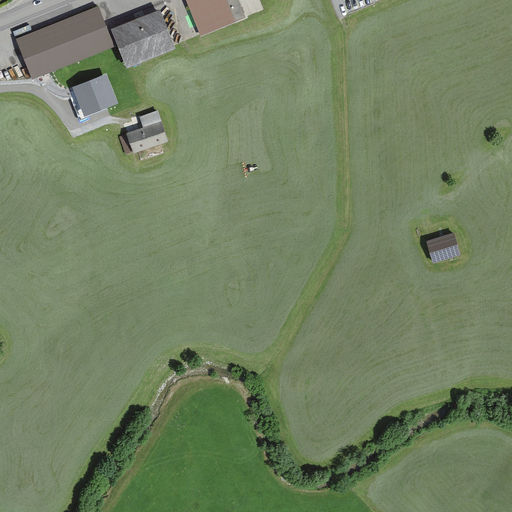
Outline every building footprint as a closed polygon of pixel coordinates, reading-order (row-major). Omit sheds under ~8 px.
[(185,0),(199,34),(243,17),(236,0),(185,0)] [(31,78),(112,46),(97,6),(15,39),(30,78),(31,78)] [(125,64),(171,45),(158,13),(112,31),(117,44),(125,64)] [(107,74),(71,87),(82,118),(118,106),(107,74)] [(143,128),(118,136),(124,154),(165,140),(156,111),(140,117),(143,128)] [(425,241),(431,262),(458,254),(452,233),(425,241)]
